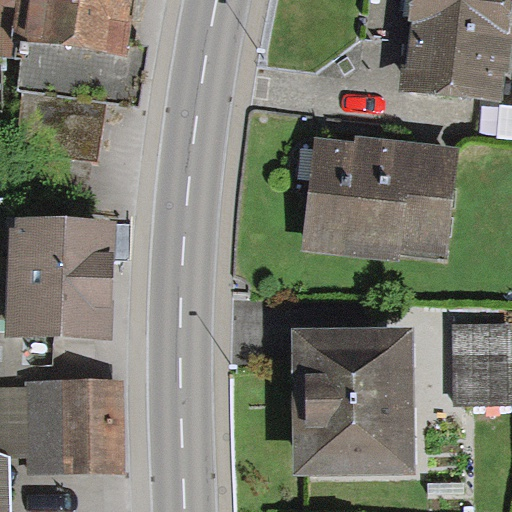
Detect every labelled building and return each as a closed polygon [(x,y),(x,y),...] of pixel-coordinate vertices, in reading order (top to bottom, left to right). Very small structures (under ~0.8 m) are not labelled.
[(0,0),(0,54),(33,58),(22,162),(2,160),(0,178),(0,197),(74,205),(77,178),(101,181),(108,119),(138,122),(144,63),(119,61),(125,0),(0,0)] [(501,112),(511,9),(511,0),(412,0),(400,101),(501,112)] [(439,160),(301,151),(294,258),(433,266),(439,160)] [(14,241),(9,240),(5,350),(112,354),(116,235),(15,232),(14,241)] [(511,409),(511,327),(452,329),(454,411),(511,409)] [(414,339),(291,341),(294,489),(416,487),(414,339)] [(125,480),(125,386),(27,386),(27,480),(125,480)] [(0,511),(8,511),(7,473),(0,470),(0,511)]
